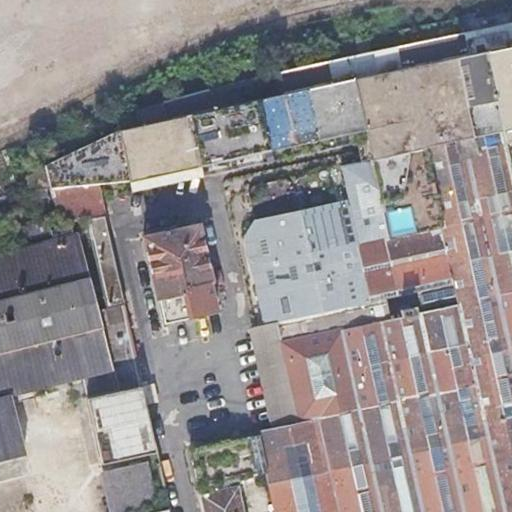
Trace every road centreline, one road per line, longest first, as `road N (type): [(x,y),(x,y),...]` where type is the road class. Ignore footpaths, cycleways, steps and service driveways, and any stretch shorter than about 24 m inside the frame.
road 1 (unknown): [(165,377),(130,275),(122,234),(127,195),(171,188),(199,195),(217,218),(231,323),(225,341),(194,355)]
road 2 (unknown): [(186,511),(165,377)]
